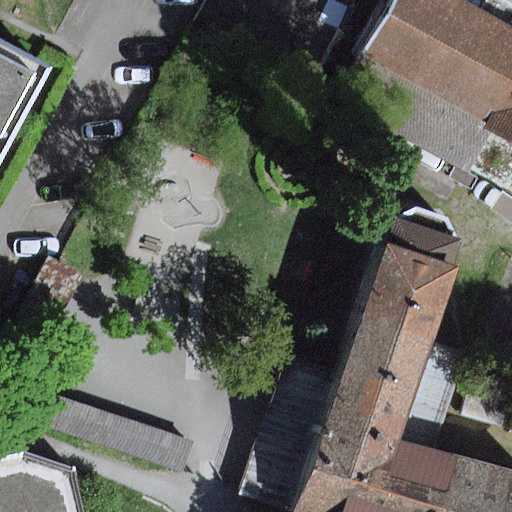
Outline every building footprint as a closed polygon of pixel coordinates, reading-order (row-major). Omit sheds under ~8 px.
[(494,129),(511,139),(511,28),(458,0),(398,0),(366,61),(494,129)] [(0,132),(34,68),(0,50),(0,132)] [(494,129),(366,61),(342,104),(471,173),(494,129)] [(418,210),(400,222),(348,380),(303,511),(511,511),(511,474),(405,443),(468,243),(457,239),(450,220),(418,210)] [(53,258),(20,317),(52,335),(86,276),(53,258)] [(44,337),(20,323),(0,357),(0,368),(20,380),(44,337)] [(290,511),(303,511),(348,380),(287,360),(242,491),(241,495),(290,511)] [(22,384),(11,416),(180,475),(182,471),(192,443),(22,384)] [(0,460),(0,511),(84,511),(75,472),(27,454),(0,460)]
